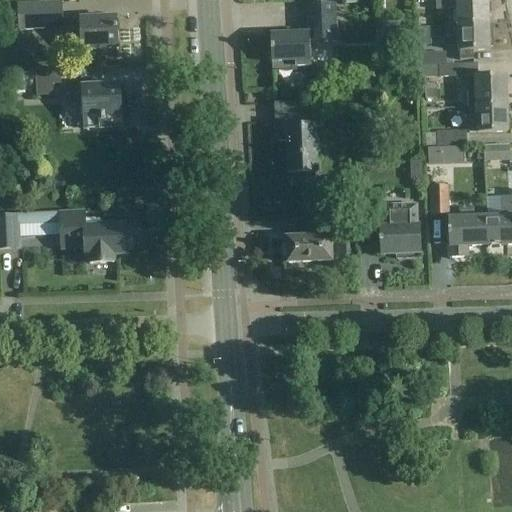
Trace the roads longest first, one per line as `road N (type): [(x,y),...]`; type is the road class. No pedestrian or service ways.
road 1 (tertiary): [(224,322),(206,0)]
road 2 (unclassified): [(224,322),(511,315)]
road 3 (residential): [(0,333),(224,322)]
road 4 (tertiary): [(236,511),(224,322)]
